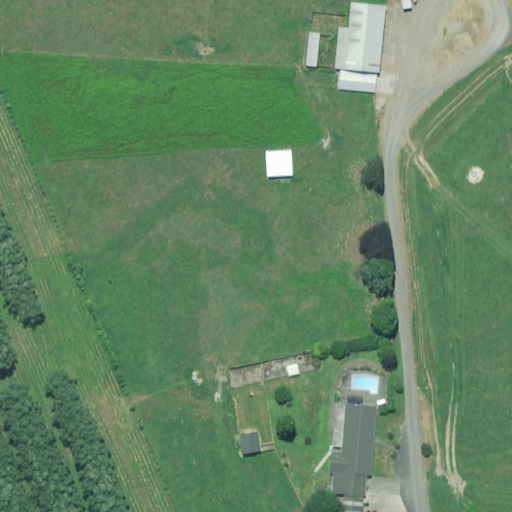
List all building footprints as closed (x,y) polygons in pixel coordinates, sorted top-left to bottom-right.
[(386,7),(354,4),(352,30),(341,29),(338,69),(344,70),(342,90),(380,93),(386,7)] [(322,34),(312,33),(309,67),(319,68),(322,34)] [(303,374),(300,364),(289,367),(292,377),(303,374)] [(380,395),(351,391),(349,409),(339,408),(335,447),(345,448),(344,453),(334,452),(331,473),(336,474),(334,494),(346,495),(344,511),(364,511),(368,477),(371,477),(380,395)] [(268,452),(265,431),(242,434),(245,455),(268,452)]
